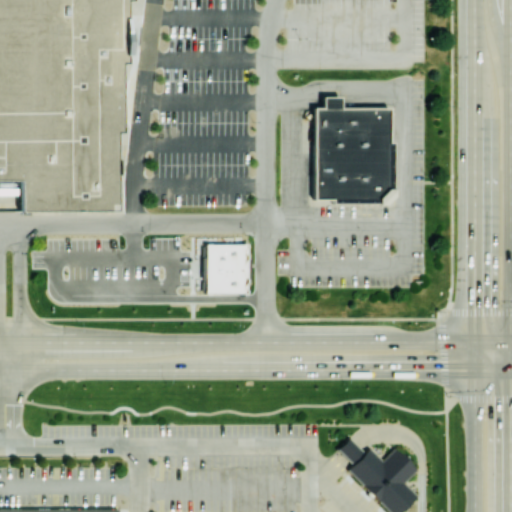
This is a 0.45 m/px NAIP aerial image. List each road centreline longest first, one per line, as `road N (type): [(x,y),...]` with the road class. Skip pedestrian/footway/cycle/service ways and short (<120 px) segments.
road 1 (secondary): [(0,370),(475,367)]
road 2 (secondary): [(475,340),(0,341)]
road 3 (secondary): [(475,0),(475,340)]
road 4 (secondary): [(511,340),(511,0)]
road 5 (secondary): [(511,511),(511,367)]
road 6 (secondary): [(475,367),(475,511)]
